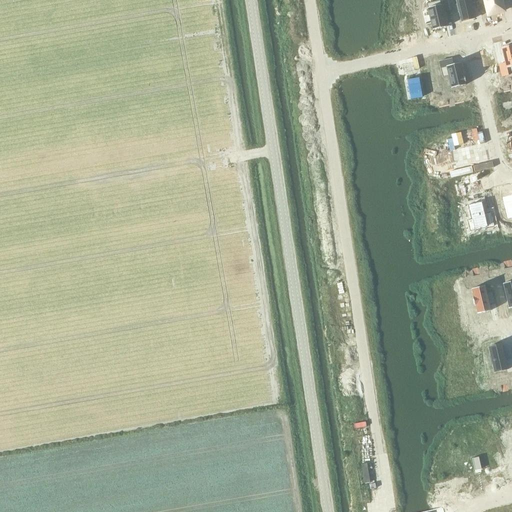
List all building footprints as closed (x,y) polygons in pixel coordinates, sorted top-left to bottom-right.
[(425,0),(432,31),(446,27),(443,13),(449,11),(446,0),(425,0)] [(459,13),(461,22),(475,18),(472,4),(478,3),(477,0),(459,0),(456,1),(457,5),(455,6),(457,13),(459,13)] [(484,0),(488,15),(497,13),(504,12),(500,0),(484,0)] [(505,64),(499,65),(501,77),(508,76),(508,73),(511,72),(511,46),(501,49),(505,64)] [(452,59),(439,62),(442,78),(448,77),(451,89),(465,85),(460,64),(453,65),(452,59)] [(467,217),(463,218),(465,229),(482,225),(483,230),(490,229),(487,217),(481,218),(477,203),(464,206),(467,217)] [(511,282),(503,284),(509,309),(511,308),(511,282)] [(484,286),(471,290),(473,298),(472,298),(474,307),(475,307),(477,314),(490,311),(489,306),(495,304),(492,292),(486,293),(484,286)] [(501,345),(488,348),(490,356),(488,357),(490,365),(492,365),(494,373),(507,370),(507,373),(511,372),(511,359),(505,361),(501,345)]
